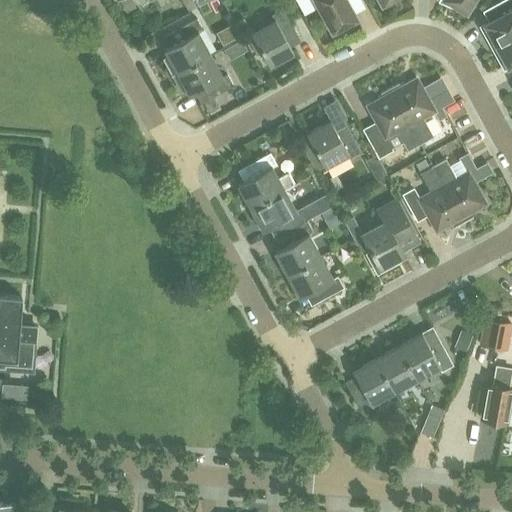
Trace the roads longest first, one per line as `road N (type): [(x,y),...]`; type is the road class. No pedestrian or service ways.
road 1 (residential): [(511,146),(466,65),(450,47),(416,37),(401,38),(180,160)]
road 2 (residential): [(360,489),(0,459)]
road 3 (residential): [(292,361),(511,239)]
road 4 (residential): [(292,361),(180,160)]
road 5 (residential): [(180,160),(89,0)]
road 6 (residential): [(511,503),(360,489)]
road 7 (residential): [(360,489),(292,361)]
